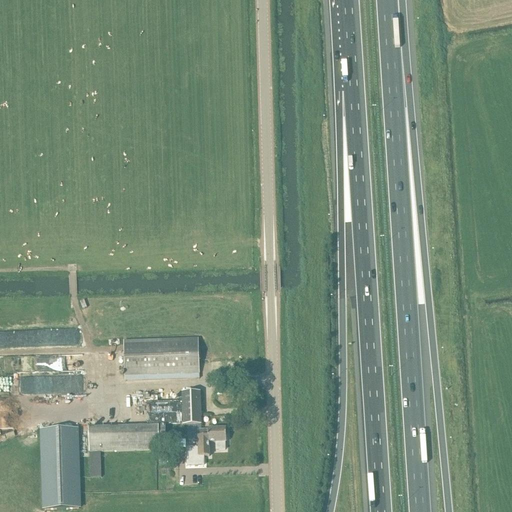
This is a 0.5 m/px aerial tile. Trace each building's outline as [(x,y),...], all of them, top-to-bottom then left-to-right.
[(124,341),(125,377),(160,376),(200,374),(198,339),(124,341)] [(12,378),(12,391),(8,391),(50,391),(50,378),(12,378)] [(188,424),(188,437),(197,437),(198,457),(210,457),(210,443),(227,443),(226,428),(208,429),(202,430),(201,393),(183,393),(184,424),(188,424)] [(159,451),(159,426),(88,428),(89,453),(159,451)] [(77,429),(42,430),(45,510),(79,509),(77,429)]
